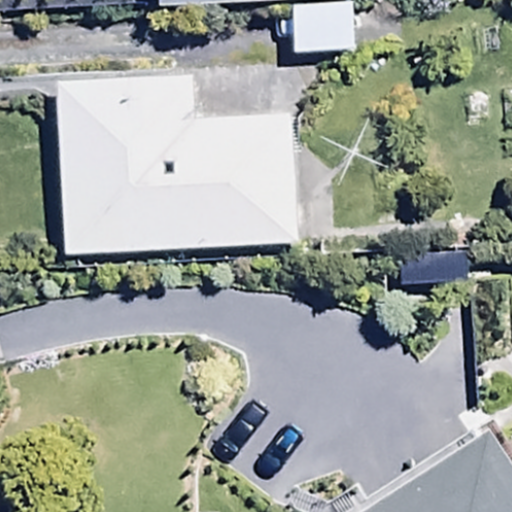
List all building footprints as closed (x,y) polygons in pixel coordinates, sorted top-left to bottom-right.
[(362,0),(165,0),(166,17),(363,8),(362,0)] [(356,15),(293,17),(294,63),(357,62),(356,15)] [(511,22),(500,23),(499,79),(511,79),(511,22)] [(63,93),(71,265),(302,256),(297,124),(203,127),(201,87),(63,93)] [(511,511),(511,452),(504,440),(390,511),(511,511)]
